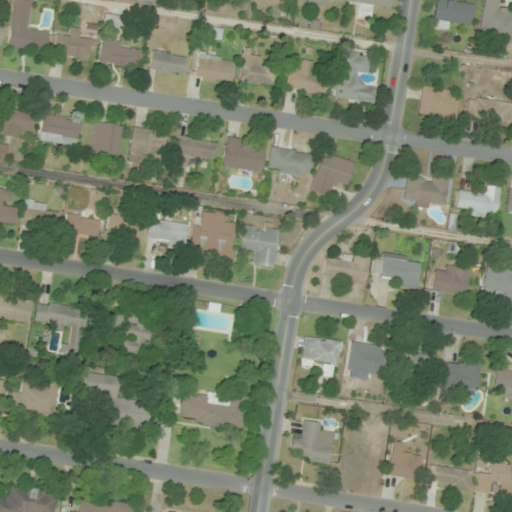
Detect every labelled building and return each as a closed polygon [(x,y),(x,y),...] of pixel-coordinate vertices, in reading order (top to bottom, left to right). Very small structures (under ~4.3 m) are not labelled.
[(31,0),(13,0),(7,46),(46,51),(48,33),(28,30),(31,0)] [(472,1),(434,0),(433,27),(450,28),(450,22),(471,22),(472,1)] [(511,10),(499,8),(499,0),(482,0),(478,37),(511,41),(511,10)] [(121,16),(105,13),(102,28),(118,31),(121,16)] [(222,27),(200,25),(198,36),(220,39),(222,27)] [(54,52),(88,58),(91,40),(79,37),(80,29),(70,27),(68,36),(57,35),(54,52)] [(99,62),(137,68),(141,47),(102,41),(99,62)] [(333,98),(373,103),(375,86),(362,84),(363,73),(368,74),(370,52),(339,49),(333,98)] [(186,55),(152,51),(150,70),(184,74),(186,55)] [(260,64),(262,54),(244,51),(239,80),(277,86),(280,67),(260,64)] [(195,78),(231,83),(234,58),(198,53),(195,78)] [(287,88),(325,95),(328,75),(311,72),(313,63),(291,60),(287,88)] [(459,90),(421,86),(417,114),(456,119),(459,90)] [(511,100),(469,94),(466,118),(509,123),(511,100)] [(36,112),(0,107),(0,135),(19,138),(21,129),(33,131),(36,112)] [(40,142),(79,143),(80,118),(41,116),(40,142)] [(118,156),(122,124),(93,121),(89,152),(118,156)] [(132,127),(127,162),(160,167),(165,131),(132,127)] [(213,160),(216,142),(179,135),(174,163),(189,166),(190,156),(213,160)] [(261,172),(264,151),(241,148),(243,139),(226,137),(222,166),(261,172)] [(310,177),(314,154),(271,146),(266,170),(310,177)] [(329,197),(333,182),(348,186),(355,161),(320,152),(310,192),(329,197)] [(413,207),(430,209),(431,203),(444,205),(447,180),(407,174),(403,197),(414,199),(413,207)] [(480,192),(458,190),(455,211),(496,217),(500,186),(481,184),(480,192)] [(0,223),(14,225),(16,205),(8,204),(10,188),(0,186),(0,223)] [(22,226),(58,226),(58,212),(46,212),(46,201),(22,201),(22,226)] [(98,220),(88,220),(88,208),(65,208),(65,235),(98,235),(98,220)] [(190,253),(230,258),(234,224),(225,223),(226,213),(201,210),(200,219),(194,219),(190,253)] [(142,217),(109,213),(106,235),(140,239),(142,217)] [(185,244),(187,222),(151,219),(149,240),(185,244)] [(278,227),(243,223),(239,252),(250,253),(248,265),(273,269),(278,227)] [(325,258),(322,276),(365,283),(369,257),(340,253),(339,260),(325,258)] [(380,281),(416,286),(419,263),(375,256),(373,273),(381,274),(380,281)] [(431,291),(465,295),(468,269),(444,265),(444,272),(434,271),(431,291)] [(511,270),(486,266),(481,289),(503,294),(502,299),(511,300),(511,270)] [(0,319),(29,323),(32,297),(0,293),(0,319)] [(34,321),(53,324),(52,330),(68,332),(65,356),(81,358),(88,308),(36,301),(34,321)] [(123,315),(96,312),(94,337),(121,339),(123,315)] [(127,347),(155,347),(155,313),(127,313),(127,347)] [(341,341),(304,336),(300,360),(322,363),(320,375),(336,377),(341,341)] [(384,347),(346,345),(345,372),(383,373),(384,347)] [(437,356),(403,350),(398,374),(432,381),(437,356)] [(476,392),(480,364),(445,359),(441,387),(476,392)] [(511,394),(511,402),(511,404),(511,403),(511,370),(495,370),(494,394),(511,394)] [(60,375),(46,373),(45,385),(22,382),(21,392),(10,391),(7,411),(54,417),(60,375)] [(126,376),(87,374),(86,392),(102,393),(100,425),(153,428),(155,404),(124,402),(126,376)] [(182,391),(179,422),(245,428),(248,397),(182,391)] [(327,465),(332,434),(321,432),(323,423),(304,420),(301,439),(292,438),(290,448),(300,450),(299,460),(327,465)] [(413,479),(417,455),(391,450),(386,474),(413,479)] [(478,473),(474,492),(491,495),(492,485),(500,486),(498,496),(511,497),(511,467),(490,464),(489,474),(478,473)] [(471,471),(430,466),(428,483),(468,488),(471,471)] [(0,511),(53,511),(55,490),(8,487),(8,498),(0,497),(0,511)] [(131,511),(132,505),(79,500),(78,511),(131,511)]
